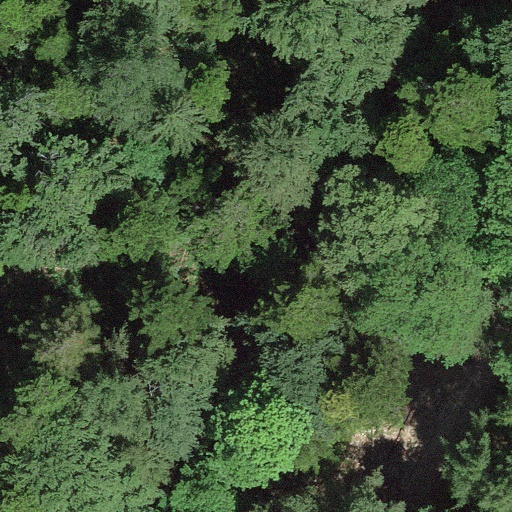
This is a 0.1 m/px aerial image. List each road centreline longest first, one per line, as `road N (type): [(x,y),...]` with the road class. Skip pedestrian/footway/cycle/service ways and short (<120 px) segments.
road 1 (unclassified): [(141,511),(447,0)]
road 2 (track): [(391,511),(511,278)]
